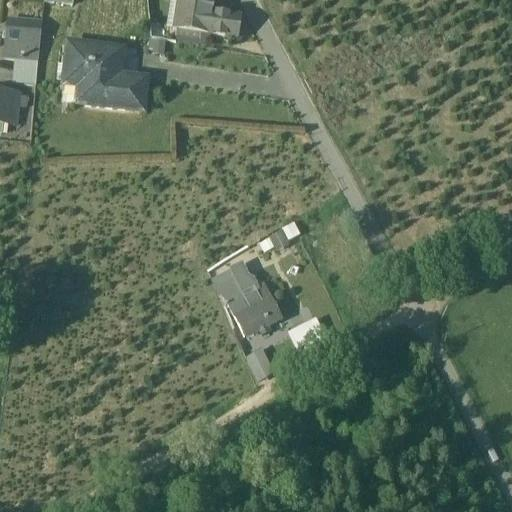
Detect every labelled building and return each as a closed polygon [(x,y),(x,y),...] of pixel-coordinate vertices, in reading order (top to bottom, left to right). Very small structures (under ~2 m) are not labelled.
[(213,0),(187,0),(187,3),(185,3),(181,32),(208,36),(212,14),(213,0)] [(239,19),(212,14),(208,36),(241,41),(244,38),(245,33),(242,29),(238,28),(239,19)] [(41,25),(7,22),(3,60),(37,63),(41,25)] [(120,52),(68,46),(64,82),(80,84),(77,105),(143,112),(146,82),(117,79),(120,52)] [(11,94),(0,93),(0,124),(7,125),(11,94)] [(242,295),(247,305),(268,295),(264,287),(256,291),(252,282),(245,278),(241,268),(231,273),(242,295)] [(231,273),(215,281),(227,303),(242,295),(231,273)] [(242,295),(227,303),(235,319),(247,313),(245,307),(247,305),(242,295)] [(247,305),(245,307),(247,313),(235,319),(244,338),(281,320),(268,295),(247,305)] [(258,381),(275,374),(265,349),(248,356),(258,381)]
